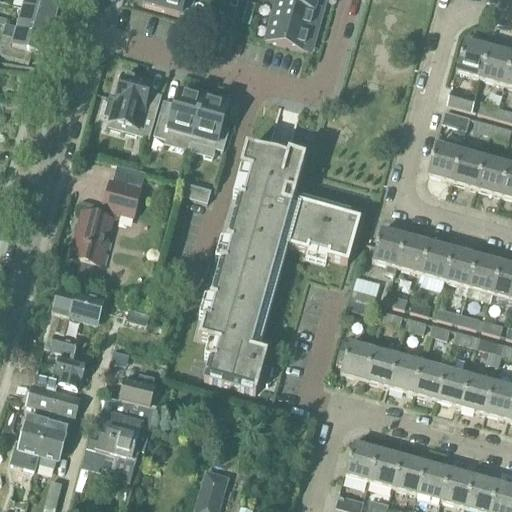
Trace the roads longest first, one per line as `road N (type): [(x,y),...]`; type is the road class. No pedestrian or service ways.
road 1 (tertiary): [(0,360),(88,35)]
road 2 (residential): [(88,35),(302,93),(318,90),(328,73),(348,0)]
road 3 (residential): [(511,236),(395,204),(451,0)]
road 4 (residential): [(511,455),(337,408),(312,511)]
